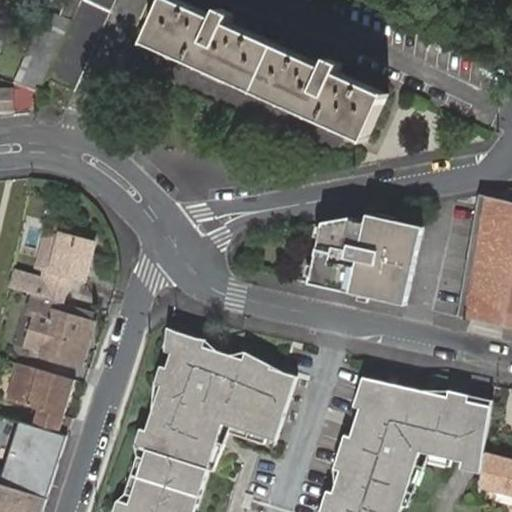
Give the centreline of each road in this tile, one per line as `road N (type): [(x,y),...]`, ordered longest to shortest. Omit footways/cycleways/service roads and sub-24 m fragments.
road 1 (residential): [(511,356),(237,298),(194,275),(174,248)]
road 2 (residential): [(174,248),(239,215),(501,167),(511,158)]
road 3 (residential): [(72,511),(138,301),(174,248)]
road 4 (residential): [(174,248),(139,200),(97,164),(67,152),(0,150)]
